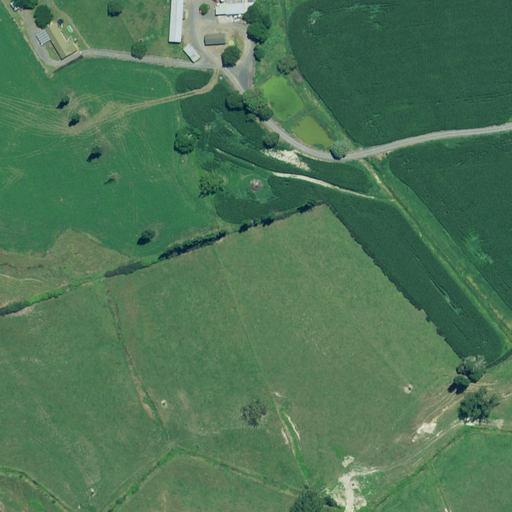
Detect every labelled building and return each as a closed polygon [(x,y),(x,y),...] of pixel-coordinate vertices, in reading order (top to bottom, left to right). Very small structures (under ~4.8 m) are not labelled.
[(184,0),(173,0),(171,42),(182,43),(184,0)] [(20,9),(15,2),(11,4),(16,12),(20,9)] [(226,4),(217,4),(216,15),(227,16),(234,16),(234,19),(242,19),(242,14),(254,14),(254,4),(226,3),(226,4)] [(67,42),(57,24),(37,35),(43,46),(52,40),(63,60),(79,51),(72,39),(67,42)] [(227,44),(226,35),(206,36),(206,45),(227,44)] [(201,58),(190,45),(184,50),(195,63),(201,58)]
